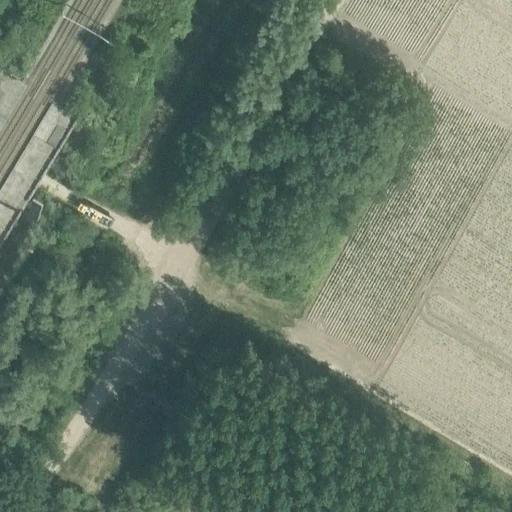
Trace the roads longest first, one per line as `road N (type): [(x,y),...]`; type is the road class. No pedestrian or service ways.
road 1 (track): [(23,511),(206,222),(283,73),(333,0)]
road 2 (track): [(180,263),(0,155)]
